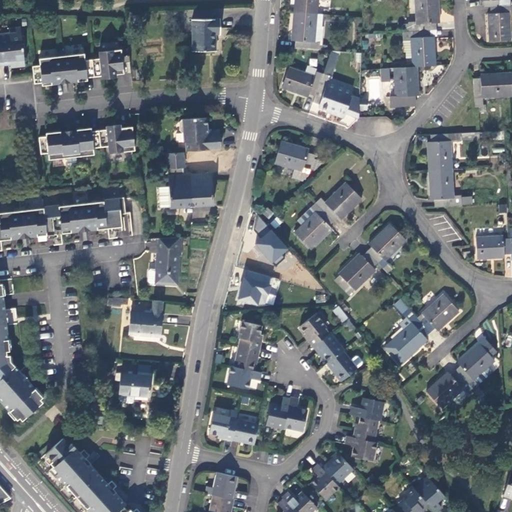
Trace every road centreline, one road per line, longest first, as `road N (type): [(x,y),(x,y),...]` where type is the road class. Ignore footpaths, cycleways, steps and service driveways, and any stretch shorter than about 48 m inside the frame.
road 1 (tertiary): [(179,455),(203,315),(254,107)]
road 2 (residential): [(0,91),(35,108),(222,95),(254,107)]
road 3 (residential): [(385,157),(405,203),(459,269),(494,286)]
road 4 (residential): [(265,473),(283,468),(318,436),(330,408),(291,351)]
road 5 (residential): [(254,107),(385,157)]
road 6 (residential): [(137,249),(0,265)]
road 7 (residential): [(385,157),(435,101),(462,55)]
